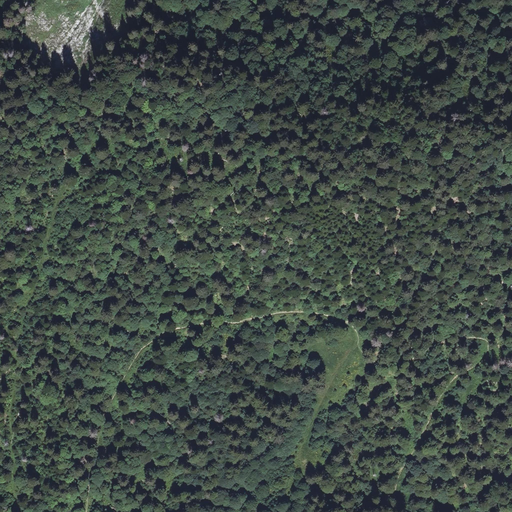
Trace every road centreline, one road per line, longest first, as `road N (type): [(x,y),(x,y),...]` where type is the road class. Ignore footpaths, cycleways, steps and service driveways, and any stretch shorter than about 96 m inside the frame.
road 1 (track): [(86,511),(105,415),(139,352),(183,326),(281,311),(346,321),(367,358),(382,363),(411,361),(436,343),(467,337),(488,343),(484,359),(443,391),(400,474),(398,492),(415,511)]
road 2 (track): [(17,511),(8,404),(18,319),(55,198),(84,149),(98,136),(213,154),(282,178)]
